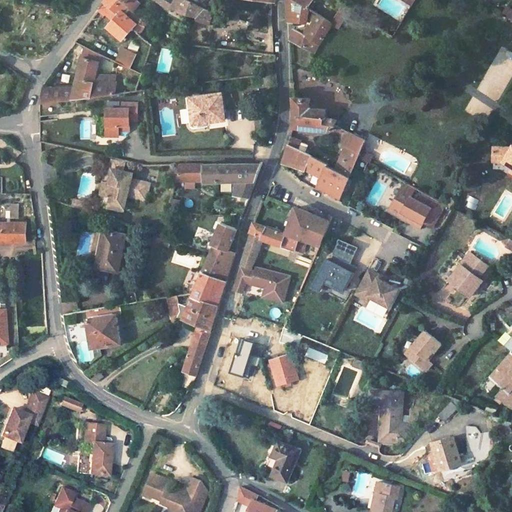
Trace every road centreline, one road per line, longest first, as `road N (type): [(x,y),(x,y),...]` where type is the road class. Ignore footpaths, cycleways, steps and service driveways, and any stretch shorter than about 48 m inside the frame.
road 1 (unclassified): [(267,171),(199,382)]
road 2 (residential): [(30,124),(61,341)]
road 3 (unclassified): [(199,382),(374,457)]
road 4 (unclassified): [(281,0),(284,114),(267,171)]
road 5 (residential): [(267,171),(382,238)]
road 6 (residential): [(61,341),(88,383),(153,416)]
